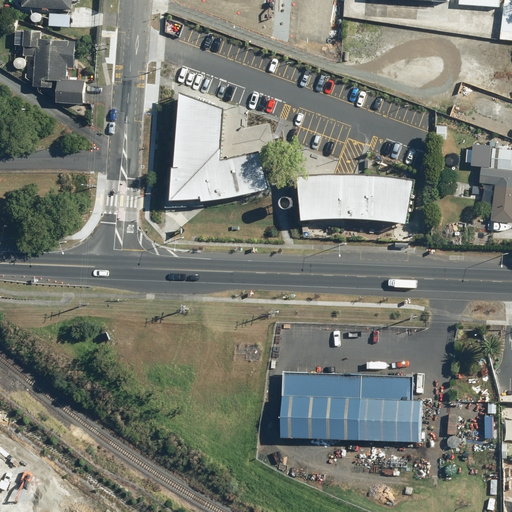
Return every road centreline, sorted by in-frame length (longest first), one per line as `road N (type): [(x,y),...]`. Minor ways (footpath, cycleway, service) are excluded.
road 1 (primary): [(511,281),(117,267)]
road 2 (tertiary): [(134,0),(118,249)]
